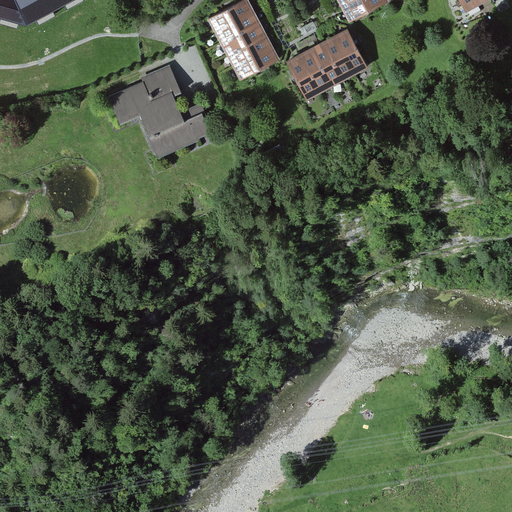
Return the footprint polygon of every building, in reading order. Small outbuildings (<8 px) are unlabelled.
[(0,0),(0,16),(26,25),(73,0),(0,0)] [(253,0),(232,0),(209,13),(244,76),(283,54),(253,0)] [(341,0),(353,19),(386,0),(341,0)] [(462,0),(469,11),(487,0),(462,0)] [(347,25),(287,56),(309,99),(369,68),(347,25)] [(139,78),(105,92),(117,121),(141,111),(160,156),(215,133),(202,103),(181,112),(174,96),(182,93),(168,60),(137,73),(139,78)]
